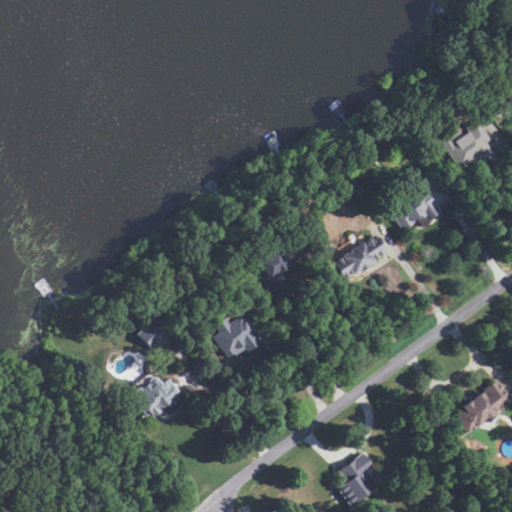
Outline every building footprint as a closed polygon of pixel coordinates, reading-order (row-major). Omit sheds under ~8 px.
[(511,103),(502,86),(511,80),(511,103)] [(456,170),(438,141),(457,129),(460,135),(465,132),(462,126),(475,118),(488,140),(484,142),(491,155),(477,164),(474,159),(456,170)] [(400,230),(385,209),(405,195),(405,191),(408,190),(411,190),(413,189),(420,198),(426,194),(438,211),(424,221),(420,216),(400,230)] [(371,234),(383,252),(341,280),(329,262),(371,234)] [(269,291),(258,278),(261,275),(257,266),(253,264),(255,258),(259,258),(271,249),(267,245),(275,238),(293,259),(280,270),(286,277),(269,291)] [(224,358),(209,337),(216,332),(211,325),(221,317),(226,324),(237,315),(258,344),(249,351),(248,349),(244,351),(242,348),(232,355),(231,353),(224,358)] [(165,331),(147,345),(136,331),(154,317),(165,331)] [(148,417),(146,413),(142,416),(133,402),(136,400),(131,394),(131,391),(136,387),(139,388),(145,383),(146,380),(150,377),(152,377),(157,384),(165,379),(178,397),(166,406),(164,402),(155,409),(157,411),(148,417)] [(508,399),(494,409),(496,412),(465,434),(455,420),(460,417),(455,411),(479,393),(480,396),(484,394),(480,388),(493,379),(508,399)] [(347,505),(334,488),(342,482),(334,470),(360,451),(371,467),(365,471),(375,485),(347,505)]
